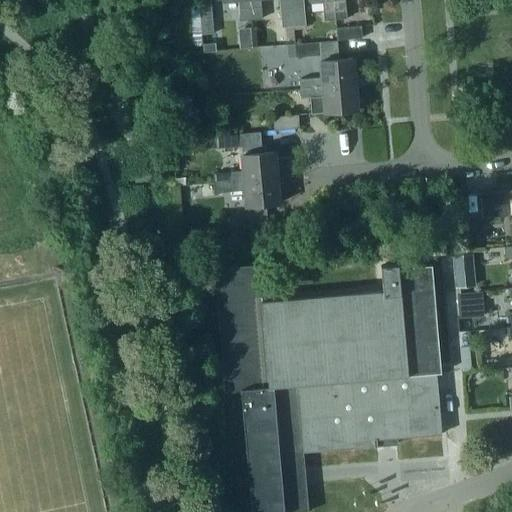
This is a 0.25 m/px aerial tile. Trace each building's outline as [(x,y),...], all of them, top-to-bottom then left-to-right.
[(251,19),(248,0),(222,0),(226,0),(237,0),(239,20),(251,19)] [(248,0),(251,19),(261,18),(258,0),(248,0)] [(292,26),(290,0),(277,0),(280,27),(292,26)] [(302,0),(290,0),(292,26),(304,25),(302,0)] [(306,0),(307,1),(310,4),(322,3),(323,21),(334,20),(333,11),(332,0),(306,0)] [(334,20),(345,19),(343,0),(332,0),(333,11),(334,20)] [(210,1),(198,2),(200,34),(213,33),(210,1)] [(334,29),(336,41),(360,38),(359,26),(334,29)] [(294,44),(295,57),(320,54),(319,42),(294,44)] [(299,79),(299,88),(352,83),(351,58),(319,60),(320,77),(299,79)] [(352,83),(299,88),(300,98),(309,97),(311,114),(354,110),(352,83)] [(272,117),(273,130),(299,128),(298,114),(272,117)] [(219,135),(220,148),(243,146),(242,133),(219,135)] [(213,173),(213,182),(275,176),(273,151),(241,153),(243,170),(213,173)] [(275,176),(213,182),(214,192),(244,189),(246,207),(278,204),(275,176)] [(480,193),(481,217),(501,216),(501,215),(496,216),(495,206),(507,205),(505,191),(480,193)] [(222,216),(223,229),(249,227),(248,214),(222,216)] [(511,246),(503,247),(504,258),(511,257),(511,246)] [(375,446),(376,446),(385,445),(395,444),(395,439),(440,435),(435,374),(439,373),(430,266),(397,269),(396,265),(379,266),(381,291),(259,301),(256,265),(212,269),(223,393),(239,391),(249,511),(306,511),(302,453),(372,447),(372,448),(375,447),(375,446)] [(455,272),(456,288),(472,286),(471,270),(455,272)] [(482,303),(481,291),(457,293),(459,317),(471,316),(470,304),(482,303)]
